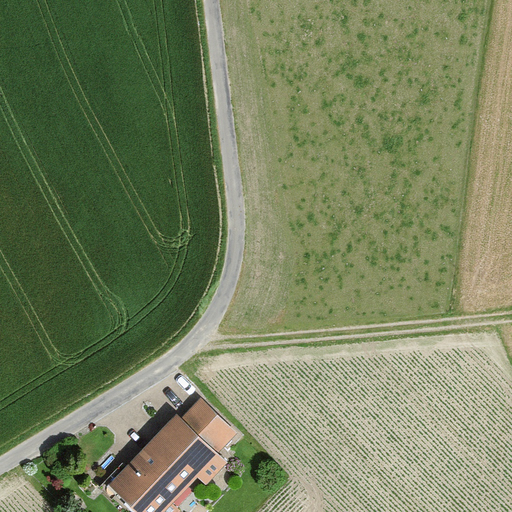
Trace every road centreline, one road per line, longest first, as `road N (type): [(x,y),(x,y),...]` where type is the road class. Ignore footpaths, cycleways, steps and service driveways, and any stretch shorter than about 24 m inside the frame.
road 1 (track): [(0,465),(193,342),(227,286),(236,220),(212,0)]
road 2 (track): [(193,342),(511,315)]
